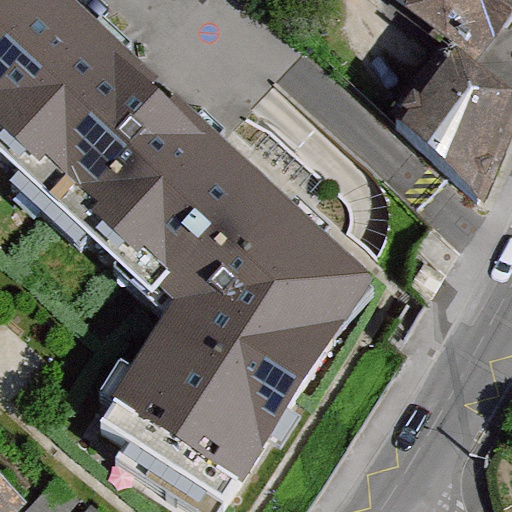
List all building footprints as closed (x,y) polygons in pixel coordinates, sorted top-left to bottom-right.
[(228,507),(348,318),(334,305),(360,277),(348,265),(215,148),(172,108),(165,116),(92,48),(98,41),(53,0),(0,0),(0,145),(125,262),(131,256),(193,314),(179,336),(169,329),(105,429),(186,481),(228,507)] [(511,0),(398,0),(479,58),(511,11),(511,0)] [(511,105),(449,61),(399,124),(481,200),(511,129),(511,105)] [(426,261),(415,280),(434,291),(444,271),(426,261)] [(369,285),(360,277),(334,305),(348,318),(369,285)] [(0,511),(14,511),(27,499),(0,473),(0,511)] [(32,511),(74,511),(87,499),(61,475),(29,509),(32,511)] [(200,511),(224,511),(228,507),(186,481),(176,497),(200,511)]
